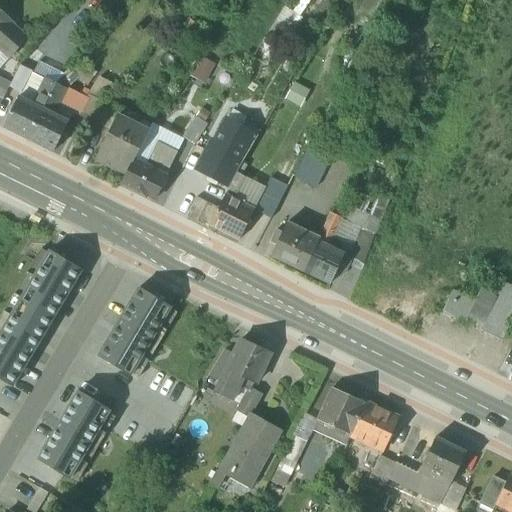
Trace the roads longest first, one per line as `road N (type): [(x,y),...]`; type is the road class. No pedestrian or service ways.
road 1 (secondary): [(511,422),(133,235)]
road 2 (residential): [(0,463),(133,235)]
road 3 (secondary): [(133,235),(0,167)]
